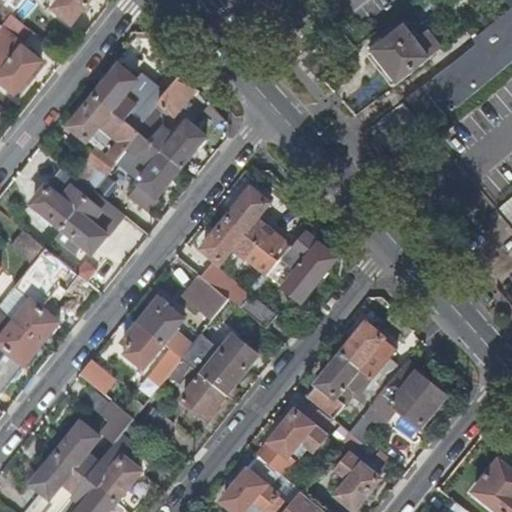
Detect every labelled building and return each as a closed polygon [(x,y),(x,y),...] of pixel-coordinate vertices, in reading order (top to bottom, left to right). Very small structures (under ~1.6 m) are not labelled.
[(17,8),(6,0),(0,0),(0,16),(6,22),(13,14),(17,8)] [(62,0),(63,0),(57,8),(74,21),(91,0),(62,0)] [(19,6),(17,8),(13,14),(18,18),(24,11),(19,6)] [(511,12),(408,102),(433,130),(511,64),(511,12)] [(6,22),(1,29),(0,29),(0,77),(17,92),(42,61),(10,35),(12,32),(22,40),(32,29),(18,18),(13,14),(6,22)] [(408,26),(372,55),(397,86),(434,58),(408,26)] [(121,66),(96,96),(139,130),(151,116),(160,103),(168,94),(143,73),(138,80),(121,66)] [(200,89),(185,72),(168,94),(160,103),(176,115),(200,89)] [(88,162),(89,163),(106,177),(108,174),(129,148),(142,132),(139,130),(96,96),(71,127),(88,141),(101,126),(114,136),(122,142),(109,158),(101,151),(99,149),(88,162)] [(151,116),(139,130),(142,132),(165,151),(183,165),(207,135),(189,121),(177,136),(151,116)] [(88,141),(99,149),(101,151),(114,136),(101,126),(88,141)] [(142,132),(129,148),(152,167),(153,165),(154,166),(165,151),(142,132)] [(153,165),(152,167),(140,182),(157,196),(183,165),(165,151),(154,166),(153,165)] [(89,163),(80,175),(82,177),(96,189),(106,177),(89,163)] [(35,203),(65,227),(96,189),(82,177),(80,175),(66,165),(35,203)] [(96,189),(65,227),(95,252),(126,213),(96,189)] [(254,189),(230,219),(280,259),(292,244),(260,218),(272,203),(254,189)] [(511,201),(503,209),(500,211),(511,224),(511,201)] [(280,259),(230,219),(206,249),(223,263),(235,248),(247,258),(255,248),(275,264),(280,259)] [(12,246),(35,265),(48,247),(26,229),(12,246)] [(309,256),(285,286),(303,300),(338,256),(307,232),(297,246),(309,256)] [(17,320),(43,341),(60,320),(34,299),(65,261),(48,247),(35,265),(0,307),(8,313),(17,320)] [(193,249),(185,260),(199,272),(208,261),(193,249)] [(87,260),(77,271),(89,281),(99,269),(87,260)] [(232,299),(204,276),(186,297),(215,320),(232,299)] [(165,294),(142,323),(166,343),(171,337),(186,318),(168,304),(172,300),(165,294)] [(242,307),(267,327),(276,314),(251,294),(242,307)] [(0,307),(0,335),(2,337),(0,340),(0,369),(12,380),(43,341),(17,320),(8,313),(0,307)] [(166,343),(142,323),(127,341),(134,347),(130,352),(147,366),(166,343)] [(368,324),(343,356),(386,391),(403,370),(391,360),(386,366),(373,356),(386,341),(387,339),(368,324)] [(184,358),(194,366),(204,374),(221,354),(210,346),(217,337),(208,329),(184,358)] [(204,374),(227,393),(259,354),(236,335),(221,354),(204,374)] [(398,351),(386,341),(373,356),(386,366),(391,360),(398,351)] [(157,373),(167,380),(184,358),(175,351),(157,373)] [(386,391),(343,356),(308,399),(332,418),(342,405),(337,401),(349,386),(374,406),(386,391)] [(167,380),(165,382),(175,390),(194,366),(184,358),(167,380)] [(91,364),(82,374),(105,393),(114,383),(91,364)] [(403,370),(386,391),(374,406),(352,434),(362,442),(394,403),(423,427),(448,397),(407,364),(403,370)] [(208,418),(227,393),(204,374),(185,399),(208,418)] [(123,434),(136,418),(116,402),(105,415),(112,421),(103,431),(117,442),(122,435),(123,434)] [(298,412),(260,459),(280,475),(281,476),(295,458),(293,456),(304,442),(317,452),(329,437),(298,412)] [(59,453),(89,477),(101,462),(89,452),(101,437),(84,423),(59,453)] [(89,477),(118,501),(143,470),(125,457),(134,446),(136,444),(123,434),(122,435),(117,442),(101,462),(89,477)] [(392,466),(362,442),(351,455),(350,454),(337,469),(350,479),(337,495),(356,510),(392,466)] [(125,457),(143,470),(151,460),(134,446),(125,457)] [(38,511),(33,508),(29,511),(60,511),(77,491),(89,477),(59,453),(34,483),(45,492),(47,494),(52,498),(53,497),(56,500),(57,501),(48,511),(38,511)] [(280,475),(260,459),(225,503),(235,511),(248,511),(256,503),(268,511),(288,511),(293,506),(270,488),(280,475)] [(511,511),(511,471),(500,462),(474,495),(496,511),(511,511)] [(89,477),(77,491),(89,502),(80,511),(109,511),(118,501),(89,477)] [(45,492),(33,508),(38,511),(48,511),(57,501),(56,500),(53,497),(52,498),(47,494),(45,492)] [(293,506),(288,511),(326,511),(303,494),(293,506)]
